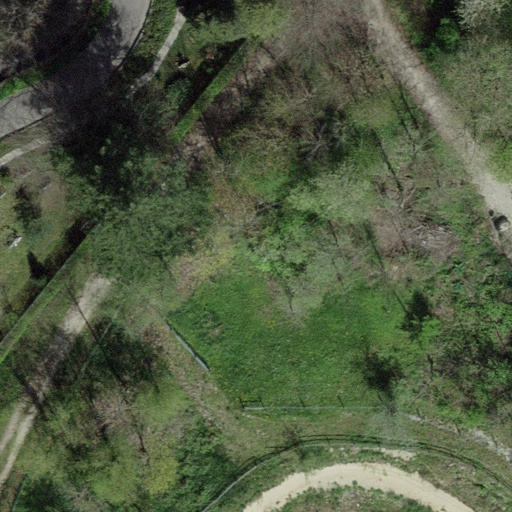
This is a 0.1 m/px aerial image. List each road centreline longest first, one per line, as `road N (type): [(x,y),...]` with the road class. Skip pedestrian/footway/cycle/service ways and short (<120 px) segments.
road 1 (track): [(298,14),(91,298),(19,409),(0,462)]
road 2 (track): [(511,210),(430,151),(298,14)]
